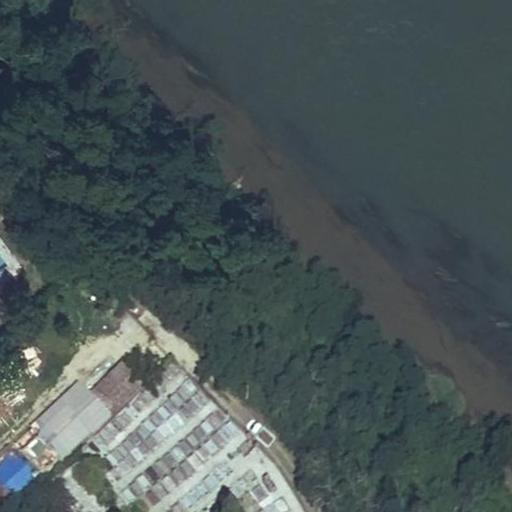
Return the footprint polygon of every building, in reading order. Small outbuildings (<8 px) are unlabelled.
[(139,388),(121,369),(87,400),(105,420),(139,388)] [(105,420),(87,400),(71,415),(88,432),(89,434),(105,420)] [(0,471),(67,410),(61,403),(0,458),(0,471)] [(71,415),(67,410),(0,471),(0,488),(13,503),(88,432),(71,415)] [(105,511),(78,471),(53,488),(69,511),(105,511)] [(2,511),(13,503),(0,488),(0,510),(1,511),(2,511)] [(295,511),(288,498),(263,511),(264,511),(295,511)]
